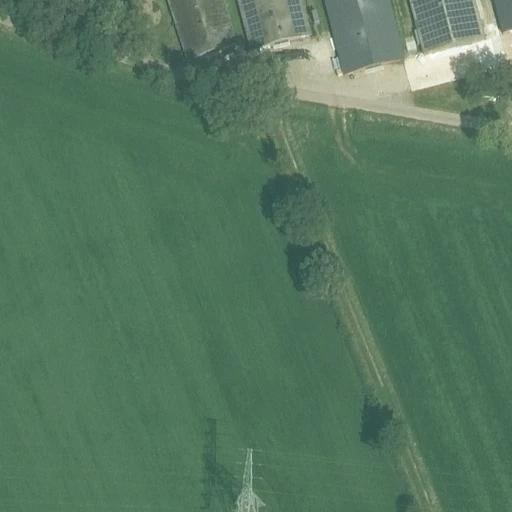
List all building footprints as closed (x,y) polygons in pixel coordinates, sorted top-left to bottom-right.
[(168,0),(188,61),(236,45),(221,0),(168,0)] [(239,0),(253,51),(309,36),(300,0),(239,0)] [(387,0),(325,0),(344,75),(403,60),(387,0)] [(409,0),(424,55),(484,39),(473,0),(409,0)] [(511,0),(494,0),(504,34),(511,32),(511,0)]
